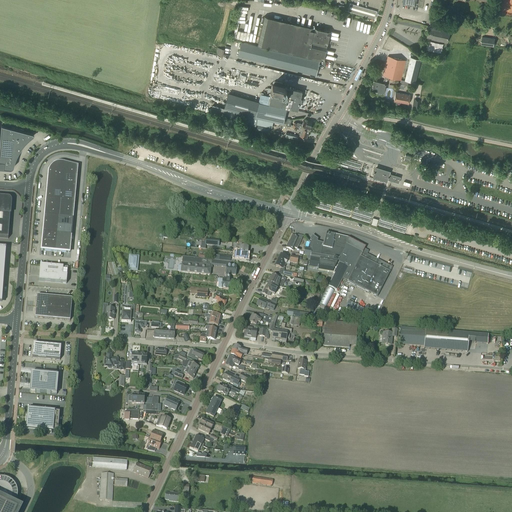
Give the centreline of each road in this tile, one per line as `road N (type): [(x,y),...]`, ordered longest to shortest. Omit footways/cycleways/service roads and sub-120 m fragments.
road 1 (tertiary): [(28,188),(37,157),(75,144),(287,211)]
road 2 (residential): [(511,370),(226,339)]
road 3 (unknown): [(82,163),(75,257),(64,263),(39,257),(42,180),(50,165),(76,163)]
road 4 (tertiary): [(287,211),(391,0)]
road 5 (tertiary): [(287,211),(474,266)]
road 6 (residential): [(145,511),(222,348)]
road 7 (unclassified): [(511,147),(392,119),(365,119),(352,130)]
road 8 (residential): [(226,339),(287,211)]
road 9 (residential): [(222,348),(89,337)]
road 10 (tertiary): [(15,320),(28,188)]
